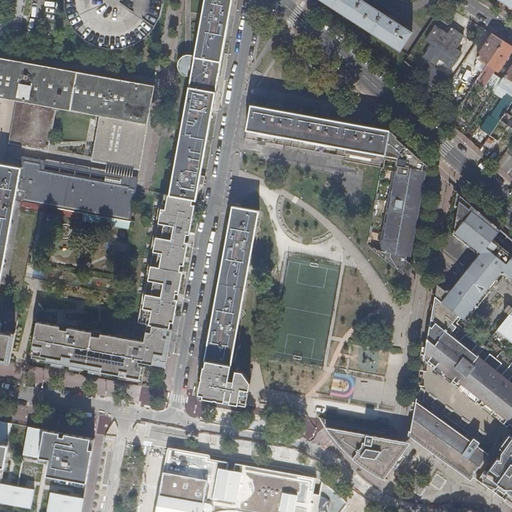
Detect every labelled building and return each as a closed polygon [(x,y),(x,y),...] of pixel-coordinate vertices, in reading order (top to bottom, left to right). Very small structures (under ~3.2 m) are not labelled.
[(66,0),(67,7),(70,18),(76,28),(84,36),(95,42),(106,46),(118,47),(129,45),(140,40),(149,33),(157,23),(162,13),(164,1),(163,0),(66,0)] [(197,199),(232,0),(205,0),(172,194),(185,197),(197,199)] [(322,0),(334,7),(401,50),(412,32),(362,0),(322,0)] [(431,44),(423,56),(436,65),(440,59),(452,67),(461,54),(455,50),(463,37),(451,28),(446,35),(434,27),(425,40),(431,44)] [(477,58),(487,64),(503,41),(492,35),(485,45),(486,48),(483,53),(481,52),(477,58)] [(487,88),(493,92),(497,86),(501,81),(489,72),(492,67),(498,71),(501,65),(499,63),(502,59),(507,58),(511,49),(511,47),(503,41),(487,64),(482,73),(477,80),(487,87),(487,88)] [(466,75),(472,66),(465,61),(459,70),(466,75)] [(0,98),(2,99),(10,100),(18,102),(11,142),(50,149),(58,105),(102,112),(94,159),(133,164),(141,122),(147,89),(8,64),(0,62),(0,98)] [(418,74),(442,95),(450,83),(427,63),(418,74)] [(497,86),(511,95),(511,64),(501,81),(497,86)] [(450,83),(442,95),(457,109),(477,80),(482,73),(472,66),(466,75),(459,70),(450,83)] [(498,123),(499,121),(505,112),(511,102),(511,95),(497,86),(493,92),(503,99),(491,118),(498,123)] [(10,100),(3,141),(11,143),(11,142),(18,102),(10,100)] [(390,131),(390,130),(373,127),(252,105),(248,130),(386,155),(386,154),(390,131)] [(511,129),(511,116),(505,112),(499,121),(506,125),(503,129),(509,133),(511,129)] [(495,128),(498,123),(491,118),(488,117),(475,135),(485,142),(495,128)] [(148,124),(141,122),(133,164),(94,159),(92,170),(109,173),(111,165),(132,169),(131,177),(138,178),(140,167),(148,124)] [(485,142),(483,146),(490,151),(503,133),(495,128),(485,142)] [(427,164),(390,131),(386,154),(400,157),(383,253),(411,276),(414,262),(409,261),(427,164)] [(24,155),(23,157),(23,160),(44,164),(43,170),(131,186),(132,180),(138,181),(138,178),(131,177),(109,173),(92,170),(47,161),(48,159),(50,149),(11,142),(11,143),(10,147),(25,149),(24,155)] [(25,192),(24,202),(131,220),(138,181),(132,180),(131,186),(43,170),(44,164),(23,160),(22,168),(17,191),(25,192)] [(0,289),(4,290),(6,279),(2,278),(14,207),(19,207),(20,201),(15,200),(17,191),(22,168),(6,165),(0,163),(0,289)] [(15,200),(20,201),(24,202),(25,192),(17,191),(15,200)] [(160,221),(158,228),(190,234),(193,219),(190,218),(191,214),(194,214),(196,204),(193,204),(193,199),(197,200),(197,199),(185,197),(172,194),(165,193),(163,202),(168,203),(167,208),(162,207),(161,216),(165,217),(165,222),(160,221)] [(511,239),(458,196),(451,233),(478,252),(441,301),(460,315),(498,268),(511,279),(511,239)] [(261,211),(235,206),(206,359),(232,364),(261,211)] [(176,240),(157,236),(155,245),(160,246),(159,251),(154,251),(153,259),(157,260),(156,266),(152,265),(150,274),(155,275),(154,280),(149,279),(141,323),(150,325),(147,342),(103,333),(103,331),(94,330),(94,332),(78,329),(79,324),(69,323),(67,330),(62,329),(62,326),(39,322),(33,354),(48,356),(47,361),(55,362),(56,358),(65,359),(64,364),(121,374),(121,370),(128,371),(127,376),(137,377),(140,378),(143,366),(139,365),(140,362),(153,364),(154,359),(167,362),(173,328),(177,304),(173,303),(175,292),(179,293),(183,275),(179,275),(180,270),(184,271),(185,261),(182,260),(183,256),(186,257),(188,247),(185,246),(185,242),(189,243),(189,242),(184,241),(184,240),(176,239),(176,240)] [(511,425),(511,378),(510,381),(499,372),(504,365),(492,355),(486,361),(474,353),(480,345),(467,336),(462,342),(452,335),(458,327),(454,324),(460,315),(441,301),(436,297),(425,360),(436,368),(438,366),(456,380),(454,382),(461,388),(463,386),(479,399),(478,402),(485,408),(487,405),(504,418),(502,421),(510,427),(511,425)] [(511,310),(495,330),(511,343),(511,310)] [(0,321),(0,359),(11,361),(16,332),(2,329),(3,322),(0,321)] [(206,359),(200,397),(226,401),(227,397),(233,398),(232,402),(248,405),(252,382),(246,375),(230,372),(232,364),(206,359)] [(30,378),(43,379),(44,367),(31,366),(30,378)] [(428,409),(417,407),(417,409),(412,434),(471,478),(490,455),(428,409)] [(12,424),(0,421),(0,502),(31,508),(34,489),(1,483),(12,424)] [(28,426),(20,471),(86,482),(92,449),(89,449),(91,438),(28,426)] [(397,439),(326,426),(332,435),(347,452),(352,458),(366,468),(374,474),(385,481),(390,474),(397,439)] [(499,452),(481,477),(511,499),(511,436),(508,434),(496,449),(499,452)] [(390,474),(410,447),(413,443),(397,439),(390,474)] [(340,511),(346,505),(347,503),(346,500),(316,477),(209,459),(209,456),(209,455),(169,448),(168,449),(156,511),(340,511)] [(47,511),(53,511),(80,511),(83,498),(50,492),(47,511)]
